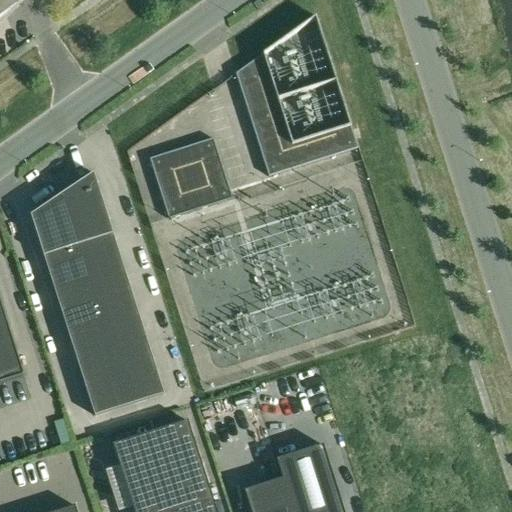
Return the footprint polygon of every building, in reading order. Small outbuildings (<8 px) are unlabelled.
[(21,0),(0,0),(0,22),(24,6),(21,0)] [(358,150),(316,18),(236,75),(269,178),(358,150)] [(213,140),(150,160),(169,220),(232,200),(213,140)] [(94,176),(32,218),(95,418),(164,396),(94,176)] [(0,384),(24,377),(0,300),(0,384)] [(216,511),(188,422),(113,446),(133,511),(216,511)] [(283,480),(245,492),(250,511),(344,511),(323,446),(277,461),(283,480)]
